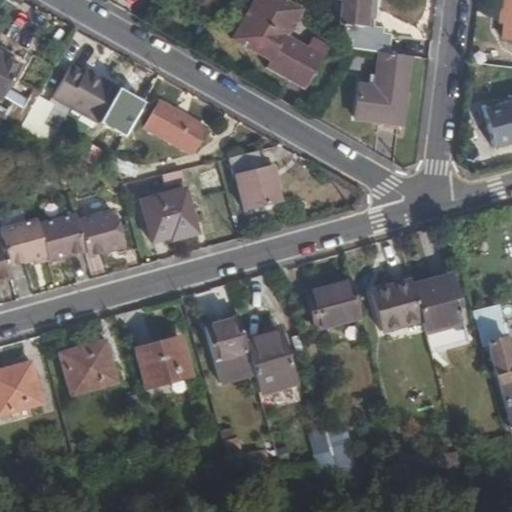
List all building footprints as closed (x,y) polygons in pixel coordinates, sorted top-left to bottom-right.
[(255,0),(233,40),(248,49),(275,0),(255,0)] [(300,11),(282,0),(275,0),(248,49),(258,55),(260,52),(270,58),(265,68),(302,91),(322,57),(285,37),(300,11)] [(365,30),(367,17),(363,17),(364,0),(333,0),(333,1),(342,2),(339,33),(349,50),(377,53),(379,54),(381,32),(365,30)] [(505,24),(507,0),(501,0),(498,23),(505,24)] [(511,0),(507,0),(505,24),(503,38),(511,38),(511,0)] [(396,122),(404,56),(379,54),(377,53),(374,89),(358,87),(355,117),(396,122)] [(22,68),(0,55),(0,99),(3,101),(22,68)] [(404,56),(396,122),(402,123),(410,57),(404,56)] [(82,73),(69,66),(51,98),(97,124),(117,88),(96,76),(94,79),(82,73)] [(141,67),(132,85),(149,94),(158,76),(141,67)] [(96,76),(84,70),(82,73),(94,79),(96,76)] [(511,101),(485,108),(496,150),(511,145),(511,101)] [(29,134),(32,136),(47,110),(34,102),(19,129),(29,134)] [(480,102),(468,104),(473,128),(485,125),(480,102)] [(205,130),(157,103),(142,128),(191,156),(205,130)] [(42,192),(67,156),(32,136),(29,134),(7,168),(42,192)] [(261,169),(257,152),(228,160),(241,213),(277,204),(269,167),(261,169)] [(219,174),(201,177),(204,193),(222,189),(219,174)] [(166,237),(195,228),(184,189),(138,201),(150,243),(167,239),(166,237)] [(122,243),(113,209),(76,219),(83,251),(85,257),(109,251),(108,247),(122,243)] [(76,219),(74,213),(37,223),(44,252),(45,256),(59,253),(60,257),(83,251),(76,219)] [(37,223),(36,219),(0,229),(0,237),(1,241),(8,266),(31,260),(30,256),(44,252),(37,223)] [(197,236),(195,228),(166,237),(167,239),(168,245),(197,236)] [(8,266),(1,241),(0,241),(0,280),(11,277),(8,266)] [(450,276),(412,286),(421,321),(425,334),(463,323),(450,276)] [(315,331),(360,318),(350,282),(305,294),(315,331)] [(380,332),(421,321),(412,286),(411,283),(369,294),(380,332)] [(499,305),(473,313),(481,343),(487,341),(511,432),(511,431),(511,352),(509,353),(504,337),(507,336),(499,305)] [(245,352),(236,318),(204,327),(213,360),(245,352)] [(279,331),(243,340),(258,394),(294,383),(279,331)] [(136,349),(147,388),(190,376),(179,337),(136,349)] [(58,354),(70,395),(116,383),(104,342),(58,354)] [(0,370),(0,414),(41,404),(29,363),(0,370)] [(343,430),(339,431),(348,466),(353,466),(343,430)] [(327,435),(336,466),(348,466),(339,431),(327,435)] [(465,448),(467,455),(510,448),(507,436),(465,448)]
